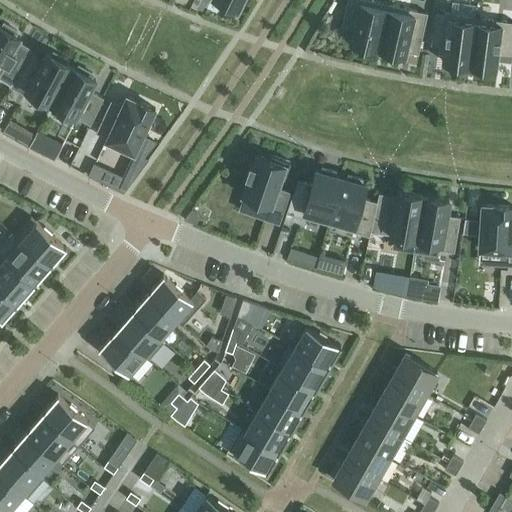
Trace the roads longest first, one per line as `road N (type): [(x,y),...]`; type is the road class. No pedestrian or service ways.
road 1 (residential): [(147,225),(373,303),(511,325)]
road 2 (residential): [(147,225),(0,399)]
road 3 (residential): [(147,225),(0,145)]
